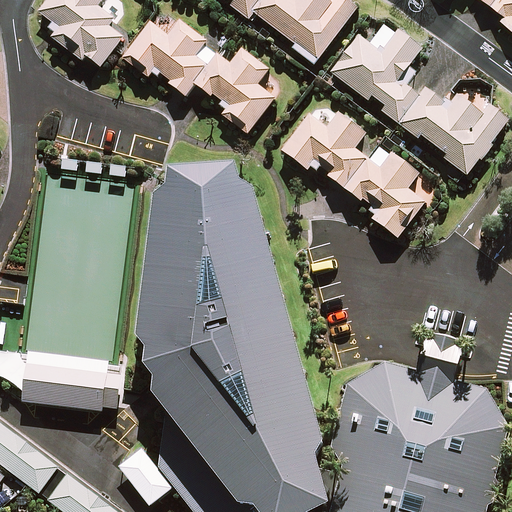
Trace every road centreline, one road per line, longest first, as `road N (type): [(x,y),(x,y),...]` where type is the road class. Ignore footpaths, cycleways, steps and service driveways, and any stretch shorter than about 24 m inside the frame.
road 1 (unclassified): [(15,0),(27,98),(25,171),(21,202),(0,242)]
road 2 (unclassified): [(0,401),(145,511)]
road 3 (unclassified): [(511,250),(500,265),(462,272),(468,240),(511,183)]
road 4 (unclassified): [(406,0),(511,76)]
